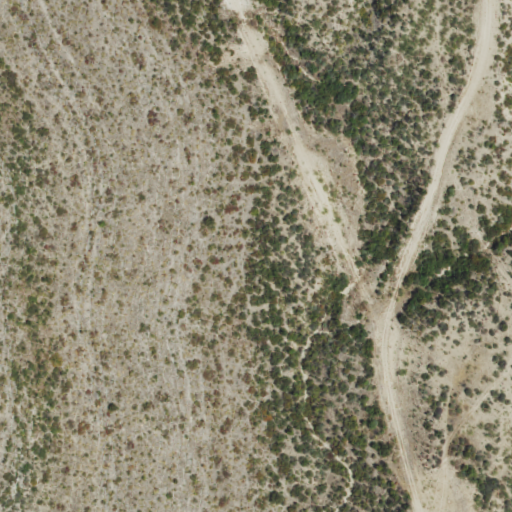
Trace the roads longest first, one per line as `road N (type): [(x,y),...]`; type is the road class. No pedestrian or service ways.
road 1 (track): [(432,511),(424,494),(414,275),(448,166),(483,136),(498,0)]
road 2 (track): [(426,0),(448,166)]
